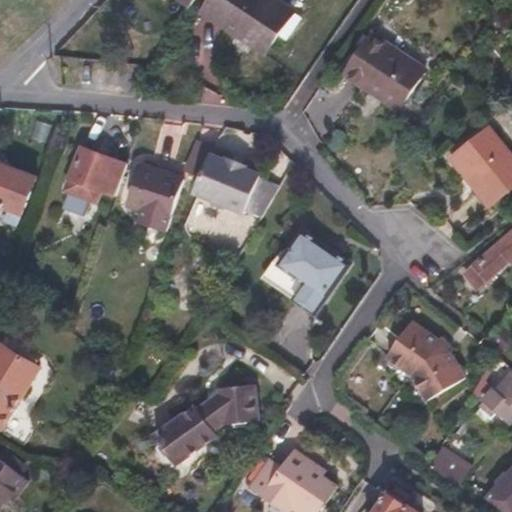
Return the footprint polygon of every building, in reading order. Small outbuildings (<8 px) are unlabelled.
[(265,55),(281,33),(274,28),(288,7),(278,0),(213,0),(204,14),(265,55)] [(274,28),(281,33),(296,12),(288,7),(274,28)] [(373,81),(404,102),(426,69),(373,35),(347,76),(367,89),(373,81)] [(399,110),(404,102),(373,81),(367,89),(399,110)] [(476,178),(470,182),(489,206),(511,188),(511,155),(492,130),(459,157),(476,178)] [(187,173),(201,179),(210,155),(214,148),(199,142),(187,173)] [(83,148),(71,180),(103,191),(118,197),(128,165),(83,148)] [(225,162),(210,155),(201,179),(194,197),(245,217),(259,183),(261,176),(245,170),(247,166),(227,158),(225,162)] [(453,162),(470,182),(476,178),(459,157),(453,162)] [(1,165),(0,167),(0,207),(11,211),(7,223),(21,228),(39,179),(1,165)] [(144,166),(131,206),(144,210),(140,223),(167,232),(184,180),(144,166)] [(98,203),(103,191),(71,180),(67,191),(98,203)] [(245,217),(259,223),(278,191),(259,183),(245,217)] [(70,199),(65,211),(93,221),(97,209),(70,199)] [(511,233),(475,268),(486,282),(511,258),(511,233)] [(348,265),(316,245),(299,234),(265,288),(314,318),(348,265)] [(486,282),(475,268),(464,277),(477,291),(486,282)] [(401,311),(377,347),(409,367),(426,395),(463,372),(444,341),(401,311)] [(511,333),(503,325),(488,338),(511,359),(511,333)] [(0,350),(0,429),(3,431),(41,367),(3,345),(0,350)] [(122,376),(133,388),(146,370),(132,360),(122,376)] [(511,368),(495,388),(492,385),(481,398),(483,399),(494,409),(505,418),(511,409),(511,368)] [(219,387),(220,392),(197,408),(195,404),(152,433),(173,464),(215,435),(213,431),(222,423),(258,421),(255,384),(219,387)] [(494,409),(483,399),(473,411),(483,421),(494,409)] [(318,505),(324,509),(337,490),(322,480),(326,473),(294,452),(281,471),(269,462),(251,491),(283,511),(291,511),(293,510),(296,511),(312,511),(314,510),(318,505)] [(460,485),(464,478),(469,470),(438,452),(429,467),(460,485)] [(0,511),(5,511),(29,481),(0,458),(0,511)] [(511,511),(511,471),(488,498),(503,511),(511,511)] [(416,511),(390,494),(378,511),(416,511)]
